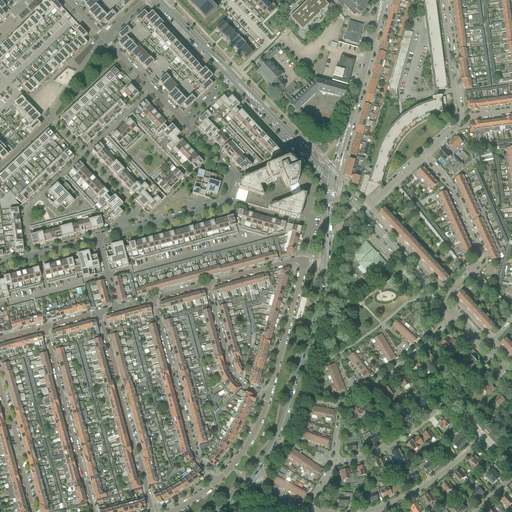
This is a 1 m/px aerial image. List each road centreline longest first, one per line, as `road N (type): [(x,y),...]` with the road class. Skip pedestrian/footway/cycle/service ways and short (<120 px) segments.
road 1 (residential): [(98,238),(227,204),(234,177),(183,123)]
road 2 (secondary): [(253,475),(287,413),(325,268)]
road 3 (residential): [(152,511),(98,312)]
road 4 (residential): [(335,461),(343,402),(456,314)]
road 5 (residential): [(153,297),(193,446),(216,481)]
road 6 (residential): [(44,326),(93,511)]
road 7 (secondary): [(331,181),(381,0)]
road 8 (residential): [(443,300),(481,256),(448,183),(424,154)]
road 9 (residential): [(305,261),(267,394)]
road 10 (residential): [(365,511),(431,480),(478,440)]
road 11 (residential): [(267,394),(233,373),(207,283)]
road 12 (residential): [(32,511),(0,386)]
road 13 (residential): [(335,461),(366,456),(444,404)]
road 14 (tertiary): [(443,300),(361,212)]
road 15 (residential): [(462,119),(445,0)]
